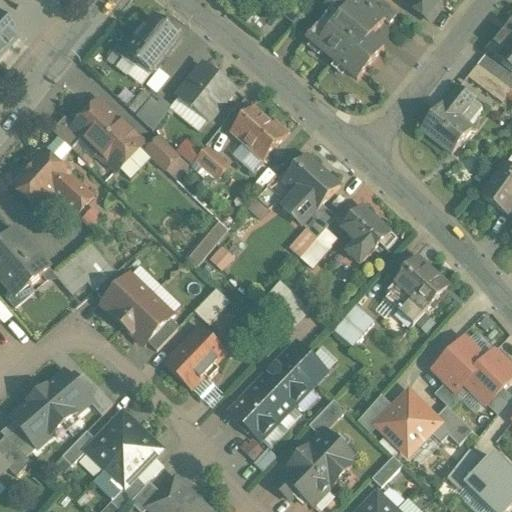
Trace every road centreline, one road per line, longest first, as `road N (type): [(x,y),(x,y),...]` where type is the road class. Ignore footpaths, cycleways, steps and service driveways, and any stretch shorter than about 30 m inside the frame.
road 1 (residential): [(0,385),(74,331),(183,429),(203,463),(255,511)]
road 2 (residential): [(184,0),(362,150)]
road 3 (residential): [(362,150),(511,311)]
road 4 (residential): [(488,0),(362,150)]
road 5 (tertiary): [(102,0),(0,122)]
